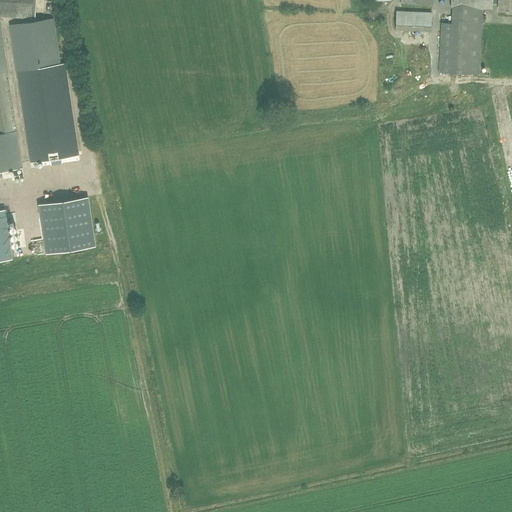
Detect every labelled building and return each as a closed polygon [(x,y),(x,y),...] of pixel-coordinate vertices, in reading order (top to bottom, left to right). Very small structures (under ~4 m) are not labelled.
[(35,20),(35,15),(36,0),(0,0),(0,15),(31,18),(31,21),(10,24),(17,70),(60,64),(53,18),(35,20)] [(511,10),(511,0),(451,0),(451,7),(453,7),(452,23),(442,23),(439,72),(479,73),(482,8),(492,8),(492,4),(499,4),(498,10),(511,10)] [(369,2),(369,14),(369,20),(380,20),(380,4),(380,3),(369,2)] [(431,32),(432,12),(396,10),(395,31),(431,32)] [(17,131),(0,21),(0,177),(3,177),(2,170),(22,167),(16,132),(17,131)] [(73,70),(24,75),(29,126),(78,121),(73,70)] [(88,197),(39,204),(50,295),(102,288),(88,197)] [(0,260),(13,259),(5,209),(0,210),(0,260)]
